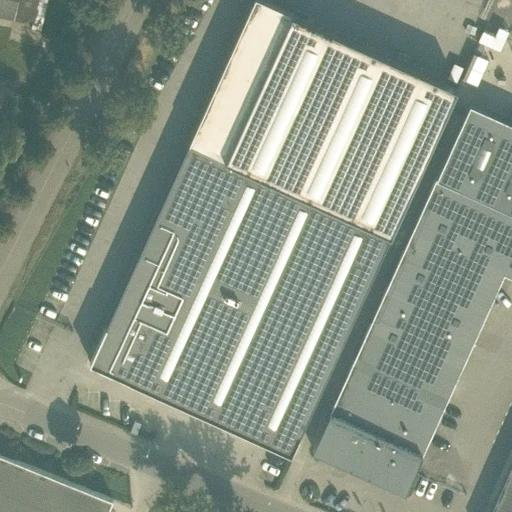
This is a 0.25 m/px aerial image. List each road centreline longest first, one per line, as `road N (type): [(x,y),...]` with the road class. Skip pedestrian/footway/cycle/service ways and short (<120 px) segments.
road 1 (unclassified): [(0,279),(135,0)]
road 2 (unclassified): [(270,511),(0,404)]
